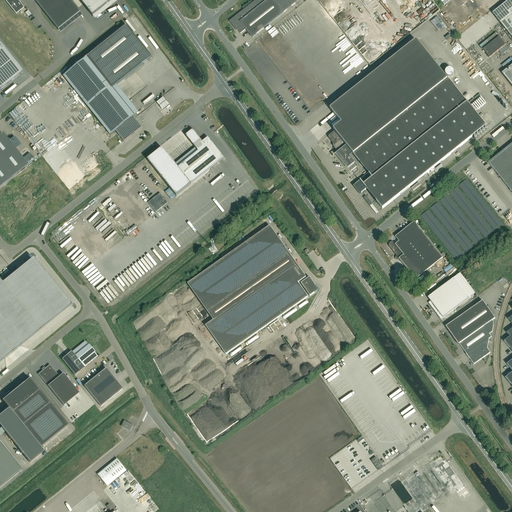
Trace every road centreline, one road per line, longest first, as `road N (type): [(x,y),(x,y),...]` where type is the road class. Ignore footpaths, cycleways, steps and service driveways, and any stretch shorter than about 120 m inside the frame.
road 1 (unclassified): [(366,240),(210,18)]
road 2 (unclassified): [(511,445),(366,240)]
road 3 (unclassified): [(232,511),(153,413),(91,308)]
road 4 (unclassified): [(226,83),(35,235)]
road 5 (tertiary): [(345,253),(226,83)]
road 6 (tertiary): [(463,420),(345,253)]
road 7 (unclassified): [(366,240),(511,119)]
road 8 (unclassified): [(463,420),(339,511)]
road 9 (unclassified): [(0,111),(94,35)]
